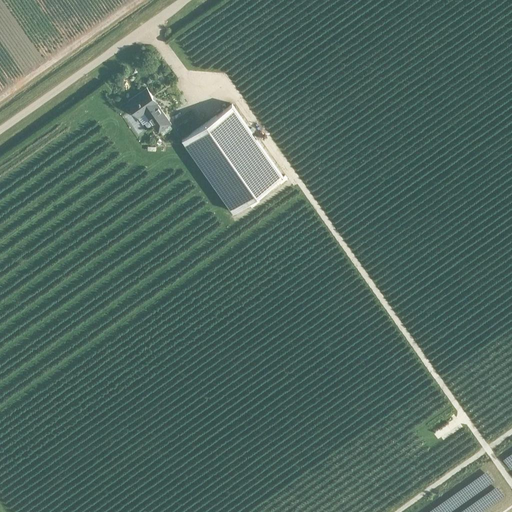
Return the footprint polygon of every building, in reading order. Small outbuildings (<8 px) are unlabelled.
[(141,38),(158,54),(162,50),(145,34),(141,38)] [(126,80),(121,84),(128,91),(132,86),(126,80)] [(147,88),(127,102),(138,117),(144,112),(145,113),(146,113),(149,118),(148,118),(158,132),(171,123),(157,103),(155,104),(151,98),(153,97),(147,88)] [(191,89),(181,91),(183,101),(192,99),(191,89)] [(182,139),(220,193),(233,210),(282,176),(232,104),(182,139)] [(283,190),(291,199),(298,193),(290,184),(283,190)]
